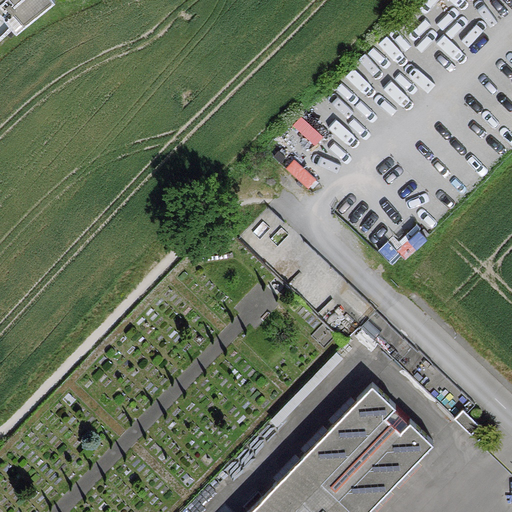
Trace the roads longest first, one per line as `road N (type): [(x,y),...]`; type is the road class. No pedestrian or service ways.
road 1 (unclassified): [(511,412),(285,200)]
road 2 (unknown): [(334,181),(389,187),(458,116)]
